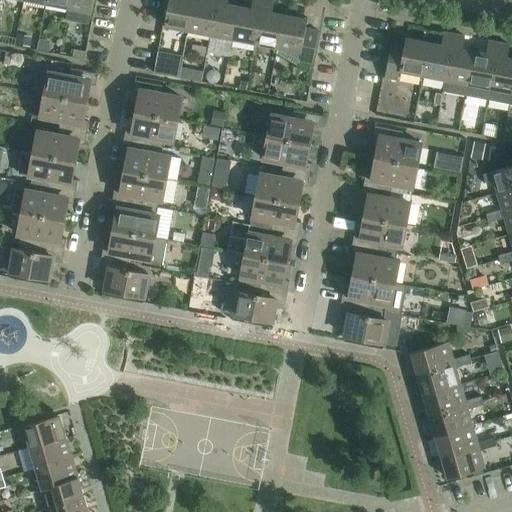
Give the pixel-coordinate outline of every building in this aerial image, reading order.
[(46,0),(46,4),(68,8),(69,0),(46,0)] [(69,0),(68,8),(92,13),(94,0),(69,0)] [(169,0),(164,27),(188,31),(193,0),(169,0)] [(202,0),(193,0),(188,31),(210,35),(216,3),(202,0)] [(216,3),(210,35),(233,40),(239,7),(216,3)] [(239,7),(233,40),(255,44),(261,11),(239,7)] [(255,44),(277,48),(284,15),(261,11),(255,44)] [(307,20),(284,15),(277,48),(276,53),(298,67),(299,61),(312,64),(319,31),(306,29),(307,20)] [(442,39),(453,41),(454,34),(443,32),(442,39)] [(454,34),(453,41),(463,43),(465,36),(454,34)] [(18,37),(16,44),(30,47),(31,39),(18,37)] [(399,72),(423,76),(429,43),(405,39),(404,48),(391,45),(385,78),(397,80),(399,72)] [(487,48),(497,50),(499,43),(488,41),(487,48)] [(429,43),(423,76),(445,80),(451,47),(429,43)] [(499,43),(497,50),(508,52),(509,45),(499,43)] [(451,47),(445,80),(443,92),(465,96),(468,84),(474,52),(451,47)] [(74,50),(72,58),(84,60),(86,52),(74,50)] [(474,52),(468,84),(465,96),(488,100),(496,56),(474,52)] [(511,58),(496,56),(488,100),(510,105),(511,95),(511,58)] [(167,67),(155,65),(154,73),(165,75),(167,67)] [(38,70),(34,93),(44,95),(83,102),(86,84),(96,86),(98,74),(71,68),(69,76),(48,72),(38,70)] [(143,95),(139,113),(178,120),(182,98),(161,94),(163,86),(135,81),(133,93),(143,95)] [(34,93),(30,115),(61,121),(59,128),(87,133),(89,121),(79,119),(83,102),(44,95),(34,93)] [(216,111),(213,125),(223,127),(225,113),(216,111)] [(271,115),(267,137),(306,144),(309,127),(319,129),(321,117),(294,111),(292,119),(271,115)] [(136,130),(126,128),(124,140),(162,147),(163,140),(173,142),(174,138),(180,138),(183,124),(177,122),(178,120),(139,113),(136,130)] [(382,141),(379,159),(417,166),(421,144),(401,140),(402,132),(375,127),(372,139),(382,141)] [(37,131),(33,153),(72,161),(75,143),(85,145),(87,133),(59,128),(58,135),(37,131)] [(306,144),(267,137),(263,159),(284,163),(282,171),(310,176),(312,164),(302,162),(306,144)] [(162,147),(124,140),(122,152),(131,154),(128,171),(176,181),(181,159),(161,155),(162,147)] [(474,142),(471,158),(481,160),(485,144),(474,142)] [(23,152),(19,174),(29,176),(32,176),(31,184),(48,187),(76,192),(78,180),(68,178),(72,161),(33,153),(23,152)] [(202,156),(200,170),(213,173),(215,159),(202,156)] [(217,159),(215,172),(228,174),(230,162),(217,159)] [(366,174),(363,186),(391,191),(392,184),(413,188),(417,166),(379,159),(375,176),(366,174)] [(493,181),(497,193),(511,189),(511,165),(491,172),(483,175),(485,183),(493,181)] [(124,189),(115,187),(113,199),(157,208),(159,200),(172,203),(176,181),(128,171),(124,189)] [(260,174),(256,196),(295,203),(298,186),(308,188),(310,176),(282,171),(281,178),(260,174)] [(16,188),(12,211),(22,212),(60,220),(64,202),(73,204),(76,192),(48,187),(31,184),(30,191),(26,190),(16,188)] [(391,191),(363,186),(361,198),(371,200),(367,217),(406,225),(410,203),(389,199),(391,191)] [(511,189),(497,193),(502,210),(503,214),(511,211),(511,189)] [(256,196),(250,225),(299,235),(301,223),(291,221),(295,203),(256,196)] [(157,208),(113,199),(110,211),(120,213),(116,230),(155,238),(159,216),(156,215),(157,208)] [(494,212),(496,221),(504,218),(509,235),(511,233),(511,211),(503,214),(502,210),(494,212)] [(22,212),(17,235),(21,235),(19,242),(37,246),(64,251),(67,239),(57,237),(60,220),(22,212)] [(486,214),(487,219),(488,223),(496,221),(494,212),(486,214)] [(364,235),(354,233),(352,245),(397,254),(398,246),(402,247),(406,225),(367,217),(364,235)] [(250,225),(245,255),(283,262),(287,244),(296,246),(299,235),(250,225)] [(104,246),(101,258),(129,263),(130,256),(146,259),(145,263),(162,266),(167,240),(155,238),(116,230),(113,248),(104,246)] [(174,233),(172,241),(183,243),(185,235),(174,233)] [(4,247),(0,270),(49,280),(52,261),(62,263),(64,251),(37,246),(19,242),(18,250),(4,247)] [(397,254),(352,245),(350,257),(359,259),(356,276),(395,284),(399,262),(395,261),(397,254)] [(498,256),(500,264),(508,262),(506,254),(498,256)] [(245,255),(240,277),(244,278),(243,285),(287,293),(290,282),(280,280),(283,262),(245,255)] [(129,263),(101,258),(99,270),(109,272),(105,290),(144,298),(148,275),(127,271),(129,263)] [(199,266),(197,276),(208,278),(209,268),(199,266)] [(486,275),(470,280),(473,289),(488,285),(486,275)] [(343,292),(341,304),(385,313),(387,305),(399,307),(403,304),(407,286),(395,284),(356,276),(353,294),(343,292)] [(241,292),(238,292),(233,315),(272,322),(275,303),(285,305),(287,293),(243,285),(241,292)] [(385,313),(341,304),(339,316),(348,317),(345,336),(395,346),(401,316),(385,313)] [(484,311),(476,314),(480,326),(488,323),(484,311)] [(466,312),(464,325),(470,326),(473,313),(466,312)] [(511,337),(509,327),(498,330),(501,342),(511,338),(511,337)] [(411,353),(417,374),(454,364),(455,368),(463,366),(461,357),(453,360),(448,342),(411,353)] [(471,363),(470,359),(469,355),(461,357),(463,366),(471,363)] [(454,364),(417,374),(423,395),(460,385),(455,368),(454,364)] [(460,385),(423,395),(429,416),(466,405),(467,410),(475,407),(473,399),(465,401),(460,385)] [(475,407),(484,405),(481,396),(473,399),(475,407)] [(466,405),(429,416),(435,437),(472,426),(467,410),(466,405)] [(23,426),(30,448),(67,437),(60,415),(23,426)] [(472,426),(435,437),(442,457),(478,447),(479,451),(487,449),(485,440),(477,443),(472,426)] [(67,437),(30,448),(36,468),(73,458),(67,437)] [(493,438),(485,440),(487,449),(496,446),(493,438)] [(478,447),(442,457),(448,479),(485,468),(479,451),(478,447)] [(73,458),(36,468),(42,489),(79,478),(73,458)] [(79,478),(42,489),(48,510),(85,499),(79,478)] [(88,511),(85,499),(48,510),(48,511),(88,511)]
